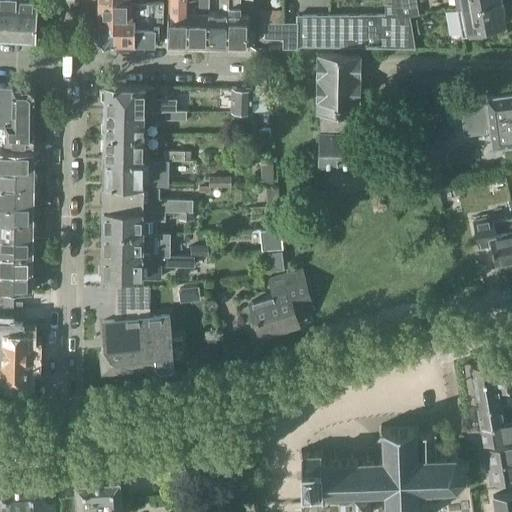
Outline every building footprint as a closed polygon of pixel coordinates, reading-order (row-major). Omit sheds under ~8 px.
[(0,0),(0,36),(15,37),(16,4),(16,0),(0,0)] [(16,0),(16,4),(15,37),(35,38),(37,0),(16,0)] [(152,0),(99,0),(99,5),(96,7),(96,16),(99,17),(99,18),(131,18),(147,18),(163,19),(163,7),(152,7),(152,0)] [(168,0),(167,42),(167,43),(188,44),(189,0),(168,0)] [(189,0),(188,44),(208,44),(209,12),(209,0),(189,0)] [(209,12),(208,44),(229,45),(229,13),(229,0),(219,0),(219,13),(209,12)] [(229,0),(229,13),(229,45),(249,46),(250,14),(241,13),(240,0),(229,0)] [(296,22),(297,22),(297,47),(301,44),(415,44),(409,15),(419,14),(416,0),(392,0),(392,5),(387,5),(387,14),(296,15),(296,20),(296,22)] [(457,6),(461,33),(490,28),(489,25),(505,22),(500,0),(489,0),(471,4),(457,6)] [(283,8),(258,8),(258,35),(264,35),(264,37),(282,37),(282,47),(297,47),(297,22),(296,22),(296,20),(283,20),(283,8)] [(162,27),(163,19),(147,18),(131,18),(99,18),(98,36),(98,37),(103,42),(104,41),(162,42),(162,27)] [(321,110),(320,121),(320,130),(319,130),(319,163),(355,164),(356,131),(355,131),(356,111),(359,111),(361,53),(318,52),(317,110),(321,110)] [(105,99),(105,109),(145,109),(145,106),(163,107),(163,106),(166,106),(176,106),(176,105),(176,99),(177,99),(177,97),(175,97),(162,97),(162,96),(160,96),(154,96),(155,85),(145,84),(105,83),(105,87),(101,89),(101,97),(105,99)] [(0,115),(8,116),(13,117),(14,85),(13,85),(13,86),(0,84),(0,115)] [(34,142),(35,90),(30,86),(14,85),(13,117),(8,116),(8,120),(6,120),(5,140),(34,142)] [(232,86),(231,110),(251,110),(251,109),(252,87),(252,86),(232,86)] [(261,86),(252,86),(252,87),(251,109),(266,110),(261,86)] [(465,135),(488,132),(488,128),(491,128),(493,145),(511,142),(511,92),(486,96),(487,97),(461,101),(464,123),(465,135)] [(176,106),(166,106),(166,115),(186,116),(187,106),(176,106)] [(104,132),(144,133),(145,109),(105,109),(105,121),(104,132)] [(0,144),(5,145),(5,140),(6,120),(8,120),(8,116),(0,115),(0,144)] [(104,158),(144,159),(144,133),(104,132),(104,158)] [(0,167),(34,168),(34,163),(37,161),(37,154),(34,151),(34,150),(0,149),(0,167)] [(164,159),(190,159),(190,150),(164,150),(164,159)] [(104,158),(104,183),(168,183),(169,159),(144,159),(104,158)] [(34,168),(0,167),(0,184),(33,185),(33,184),(36,182),(37,175),(34,173),(34,168)] [(0,202),(33,203),(33,185),(0,184),(0,202)] [(103,185),(103,208),(165,209),(193,209),(193,198),(160,197),(160,186),(103,185)] [(328,190),(309,191),(311,219),(330,218),(328,190)] [(0,202),(0,218),(33,220),(33,203),(0,202)] [(103,208),(103,230),(143,230),(157,231),(157,219),(165,219),(165,209),(103,208)] [(511,217),(490,222),(489,216),(473,220),(479,247),(492,244),(496,262),(507,259),(507,261),(511,259),(511,217)] [(0,235),(33,237),(33,220),(0,218),(0,235)] [(143,230),(103,230),(103,252),(139,253),(166,254),(166,244),(165,231),(153,231),(143,230)] [(33,237),(0,235),(0,253),(32,254),(33,237)] [(139,253),(103,252),(102,275),(143,275),(143,278),(161,277),(162,262),(192,262),(192,254),(166,254),(139,253)] [(0,269),(32,271),(32,254),(0,253),(0,269)] [(32,271),(0,269),(0,288),(13,289),(32,289),(32,288),(35,285),(35,279),(32,277),(32,271)] [(278,277),(282,291),(250,301),(260,333),(299,321),(295,309),(313,304),(302,269),(278,277)] [(102,355),(100,357),(101,364),(103,365),(103,366),(104,366),(105,368),(113,367),(114,365),(129,364),(157,361),(161,363),(171,362),(173,359),(173,358),(184,357),(182,337),(171,338),(169,314),(149,316),(150,285),(116,285),(115,311),(133,311),(133,317),(103,320),(106,345),(101,345),(102,355)] [(13,289),(0,288),(0,320),(13,321),(13,311),(20,311),(20,301),(13,300),(13,289)] [(23,321),(13,321),(0,320),(0,376),(6,376),(10,384),(21,384),(26,377),(27,360),(31,360),(31,346),(26,346),(26,331),(22,331),(23,321)] [(479,407),(502,404),(511,402),(511,357),(511,358),(471,365),(479,407)] [(502,404),(479,407),(482,425),(505,421),(502,404)] [(511,419),(482,425),(485,444),(511,439),(511,419)] [(466,479),(470,480),(471,476),(467,475),(466,465),(470,463),(469,459),(465,461),(457,454),(459,450),(456,449),(453,446),(454,445),(452,444),(451,446),(447,446),(445,444),(444,445),(445,446),(443,449),(437,449),(436,432),(437,430),(435,428),(433,430),(417,431),(418,428),(420,425),(417,422),(415,425),(384,426),(381,423),(378,426),(381,429),(381,432),(380,432),(380,434),(377,438),(375,438),(375,439),(378,439),(381,442),(381,444),(382,444),(382,455),(370,455),(370,451),(366,451),(366,456),(354,456),(354,452),(350,452),(350,456),(338,456),(338,452),(334,452),(334,456),(322,457),(322,452),(324,449),(322,447),(319,450),(304,451),(301,448),(299,450),(301,453),(301,464),(302,464),(302,475),(302,487),(302,498),(301,501),(302,502),(302,501),(304,503),(305,500),(322,499),(324,502),(326,499),(324,497),(323,493),(335,493),(336,498),(339,498),(339,502),(338,502),(338,504),(342,504),(342,511),(341,511),(349,511),(350,510),(349,503),(353,503),(353,511),(371,510),(371,503),(374,503),(375,509),(374,509),(374,511),(383,511),(382,509),(382,503),(385,503),(385,511),(420,511),(420,490),(429,489),(429,493),(433,493),(433,489),(440,489),(441,491),(442,490),(443,493),(446,493),(446,488),(456,488),(457,492),(461,490),(459,486),(466,479)] [(511,443),(486,448),(489,466),(511,462),(511,443)] [(511,462),(489,466),(492,483),(511,479),(511,462)] [(120,511),(119,478),(75,481),(76,511),(120,511)] [(40,511),(40,483),(39,483),(39,482),(37,482),(37,483),(23,484),(23,483),(12,484),(0,484),(0,511),(40,511)] [(511,511),(511,491),(494,495),(496,511),(511,511)]
